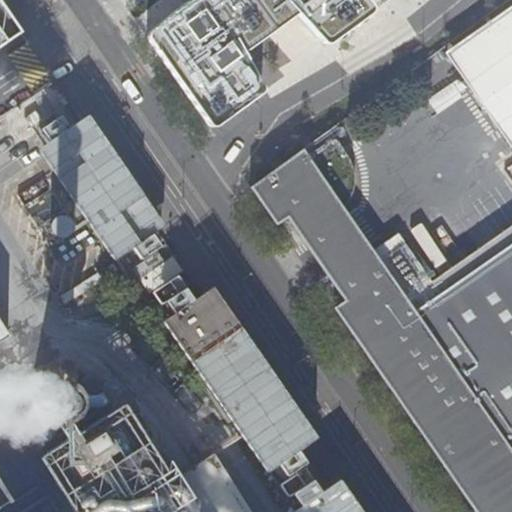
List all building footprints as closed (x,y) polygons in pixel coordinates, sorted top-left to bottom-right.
[(376,16),(364,0),(187,0),(139,34),(207,129),(261,91),(233,53),(287,14),(318,57),(376,16)] [(0,43),(18,30),(0,3),(0,43)] [(328,131),(250,189),(276,227),(288,220),(313,256),(345,302),(334,310),(476,511),(511,511),(511,242),(438,294),(397,237),(375,254),(355,227),(343,211),(355,195),(355,175),(351,161),(328,131)] [(114,261),(89,277),(94,284),(119,268),(114,261)] [(89,277),(85,280),(90,287),(94,284),(89,277)] [(90,287),(85,280),(77,285),(81,292),(90,287)] [(0,318),(0,340),(10,335),(0,318)] [(72,403),(73,400),(72,396),(71,393),(68,391),(65,390),(61,391),(58,392),(56,395),(55,398),(55,401),(56,404),(58,407),(61,408),(65,409),(68,408),(71,406),(72,403)] [(184,511),(181,506),(124,414),(52,459),(85,511),(184,511)] [(253,511),(216,455),(211,457),(180,476),(194,498),(181,506),(184,511),(253,511)] [(0,511),(0,507),(14,499),(0,477),(0,511)]
